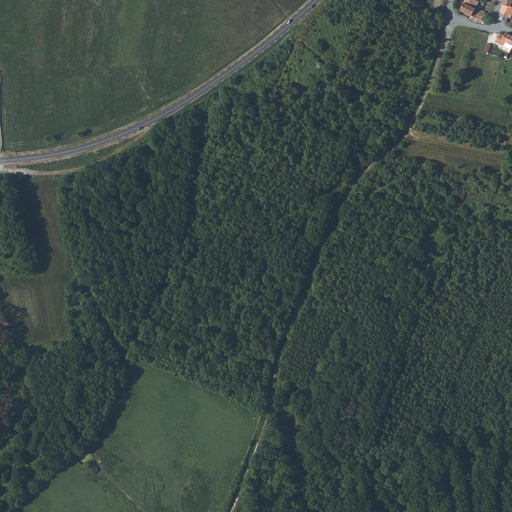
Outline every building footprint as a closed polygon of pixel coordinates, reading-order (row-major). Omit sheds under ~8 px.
[(475,8),(479,1),(476,0),(465,0),(464,3),(475,9),(475,8)] [(475,9),(464,3),(460,10),(471,16),(475,9)] [(502,5),(498,19),(507,22),(510,10),(511,7),(502,5)] [(473,21),(480,23),(483,16),(485,12),(481,10),(475,8),(475,9),(471,16),(470,19),(473,21)] [(502,34),(500,33),(496,42),(503,46),(504,42),(511,45),(511,36),(509,35),(505,33),(504,35),(502,34)]
